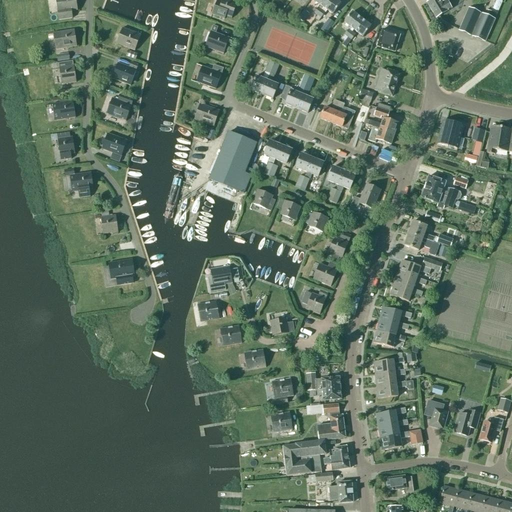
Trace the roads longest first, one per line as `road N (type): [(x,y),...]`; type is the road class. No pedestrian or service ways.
road 1 (residential): [(89,0),(86,158),(119,200),(149,287),(134,310)]
road 2 (residential): [(404,173),(224,100),(253,29),(254,0)]
road 3 (tertiary): [(353,332),(404,173)]
road 4 (tertiary): [(362,470),(353,332)]
road 5 (residential): [(362,470),(427,462),(496,473)]
